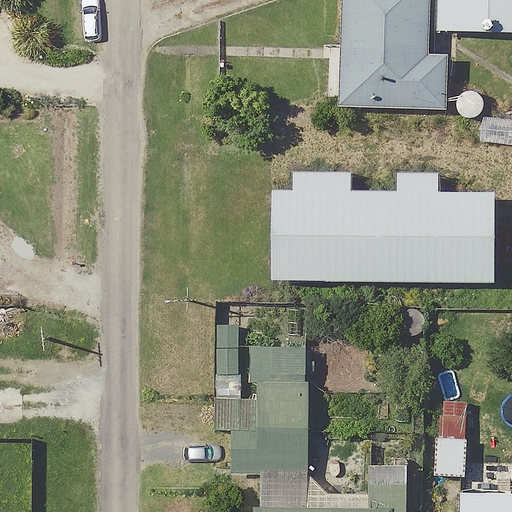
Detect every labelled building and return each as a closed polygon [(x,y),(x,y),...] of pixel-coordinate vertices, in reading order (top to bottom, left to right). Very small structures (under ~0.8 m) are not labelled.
[(345,0),(344,49),(326,48),(324,97),(343,97),(343,111),(443,114),(444,62),(430,61),(431,0),(345,0)] [(511,38),(511,0),(439,0),(438,35),(511,38)] [(511,109),(482,107),(478,147),(511,149),(511,109)] [(440,178),(399,178),(399,199),(353,198),(354,178),(295,178),(295,196),(276,196),(275,285),(497,288),(498,200),(439,199),(440,178)] [(259,478),(258,511),(393,511),(395,476),(372,476),(371,494),(305,492),(305,479),(310,314),(220,311),(216,433),(233,433),(232,477),(259,478)] [(467,442),(435,442),(435,480),(467,480),(467,442)] [(511,511),(511,495),(463,494),(462,511),(511,511)]
